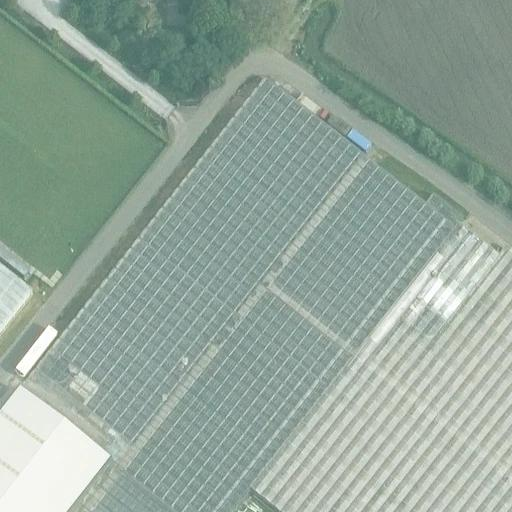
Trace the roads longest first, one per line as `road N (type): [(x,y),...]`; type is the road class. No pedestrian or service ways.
road 1 (unclassified): [(0,373),(258,51)]
road 2 (unclassified): [(511,235),(258,51)]
